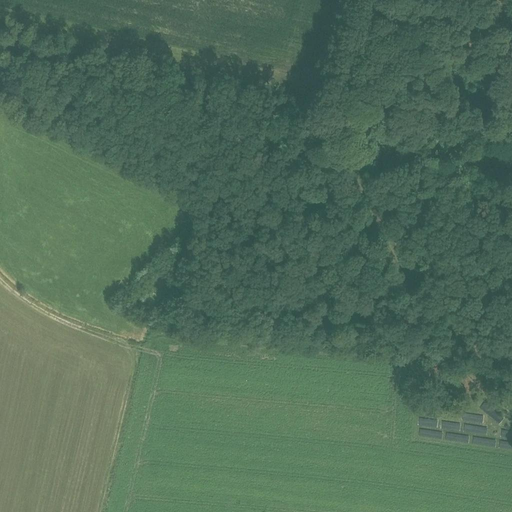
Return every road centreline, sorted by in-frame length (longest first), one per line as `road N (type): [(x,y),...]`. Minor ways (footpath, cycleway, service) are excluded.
road 1 (unclassified): [(329,120),(0,41)]
road 2 (track): [(0,279),(57,319),(131,352),(100,511)]
road 3 (unclassified): [(511,168),(329,120)]
road 4 (unclassified): [(329,120),(382,0)]
